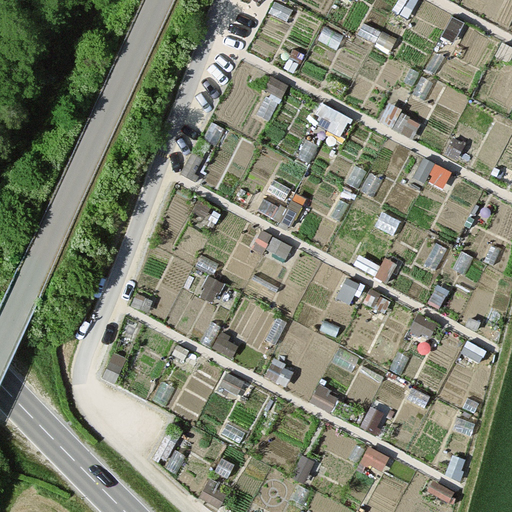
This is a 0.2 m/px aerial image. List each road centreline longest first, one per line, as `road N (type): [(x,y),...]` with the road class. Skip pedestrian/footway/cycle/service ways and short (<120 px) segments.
road 1 (track): [(194,511),(85,408),(82,361),(219,0)]
road 2 (unclassified): [(160,0),(0,344)]
road 3 (secondary): [(0,389),(120,511)]
